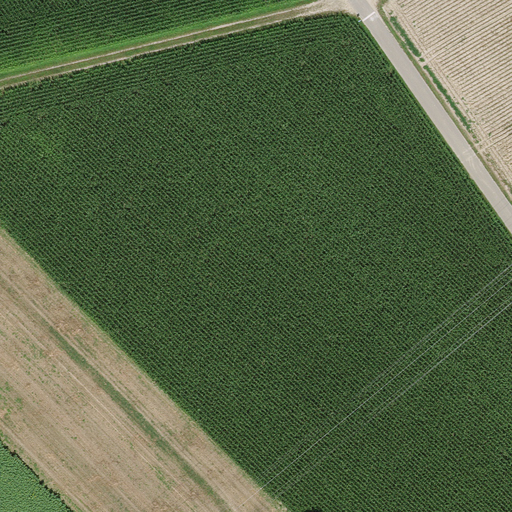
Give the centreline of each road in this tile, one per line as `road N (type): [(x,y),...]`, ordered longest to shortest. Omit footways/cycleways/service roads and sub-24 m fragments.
road 1 (track): [(0,85),(353,0)]
road 2 (unclassified): [(511,224),(353,0)]
